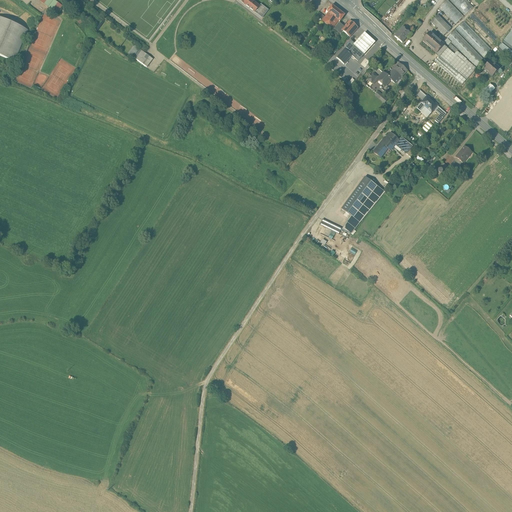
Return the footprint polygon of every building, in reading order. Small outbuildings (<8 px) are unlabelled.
[(62,6),(53,0),(41,0),(40,1),(56,14),(62,6)] [(241,0),(255,11),(259,7),(259,6),(250,0),(241,0)] [(448,0),(445,0),(439,8),(455,25),(464,17),(448,1),(448,0)] [(465,0),(449,0),(465,15),(473,8),(465,0)] [(268,10),(261,4),(259,6),(259,7),(255,11),(263,17),(268,10)] [(344,15),(332,6),(327,12),(328,13),(322,21),(332,29),(339,20),(340,21),(344,15)] [(451,29),(438,15),(430,22),(443,36),(451,29)] [(27,24),(10,17),(8,21),(0,18),(0,55),(14,62),(28,30),(25,29),(27,24)] [(344,27),(341,30),(343,32),(349,38),(358,28),(349,21),(344,27)] [(465,23),(464,21),(455,30),(456,31),(457,30),(484,58),(491,49),(465,23)] [(344,27),(339,23),(334,29),(339,33),(341,30),(344,27)] [(403,27),(395,36),(402,43),(410,33),(407,30),(403,27)] [(456,31),(455,30),(447,37),(476,68),(483,59),(456,31)] [(443,45),(430,33),(423,41),(432,49),(433,47),(437,51),(436,53),(443,45)] [(371,45),(364,39),(359,44),(366,50),(371,45)] [(356,45),(351,41),(344,49),(349,53),(355,46),(356,45)] [(457,50),(450,43),(447,46),(455,53),(457,50)] [(511,52),(501,44),(499,47),(500,48),(503,52),(508,57),(511,52)] [(128,53),(129,54),(134,58),(140,50),(135,46),(134,45),(128,53)] [(436,53),(435,54),(439,57),(447,48),(443,45),(436,53)] [(364,54),(355,46),(349,53),(352,56),(358,61),(364,54)] [(454,54),(447,48),(439,57),(449,66),(450,64),(460,72),(454,79),(462,85),(476,69),(466,60),(457,51),(454,54)] [(349,53),(344,49),(336,58),(344,65),(352,56),(349,53)] [(145,54),(140,50),(134,58),(146,68),(153,59),(145,54)] [(499,68),(489,61),(483,68),(488,73),(491,76),(491,75),(492,76),(499,68)] [(387,77),(390,80),(395,84),(401,78),(407,71),(399,64),(387,77)] [(378,78),(373,73),(367,80),(373,85),(378,79),(378,78)] [(387,77),(383,73),(378,78),(378,79),(382,82),(385,85),(390,80),(387,77)] [(491,84),(483,92),(488,97),(496,88),(491,84)] [(379,91),(375,96),(385,103),(388,99),(379,91)] [(427,97),(420,91),(416,95),(423,101),(427,97)] [(437,106),(427,97),(423,101),(421,103),(431,112),(434,109),(437,106)] [(431,112),(421,103),(416,109),(419,112),(420,111),(427,117),(431,112)] [(447,114),(437,106),(434,109),(440,114),(435,120),(439,124),(447,114)] [(429,121),(422,128),(427,132),(433,125),(429,121)] [(411,147),(401,138),(399,141),(391,134),(386,141),(384,139),(381,144),(382,145),(380,148),(378,147),(373,153),(378,157),(381,154),(386,148),(389,150),(394,144),(406,154),(410,149),(411,147)] [(461,151),(455,158),(456,158),(462,163),(462,164),(471,153),(465,147),(461,151)] [(412,151),(410,149),(406,154),(411,158),(415,153),(412,151)] [(456,158),(449,166),(455,171),(462,163),(456,158)] [(450,177),(451,173),(450,169),(448,166),(444,163),(440,163),(436,164),(433,166),(430,169),(430,173),(430,177),(433,181),(436,183),(440,183),(444,183),(448,180),(450,177)] [(377,186),(365,177),(341,209),(351,216),(353,218),(377,186)] [(377,186),(353,218),(351,216),(342,230),(351,234),(385,192),(377,186)] [(341,228),(322,219),(319,225),(338,235),(341,228)]
